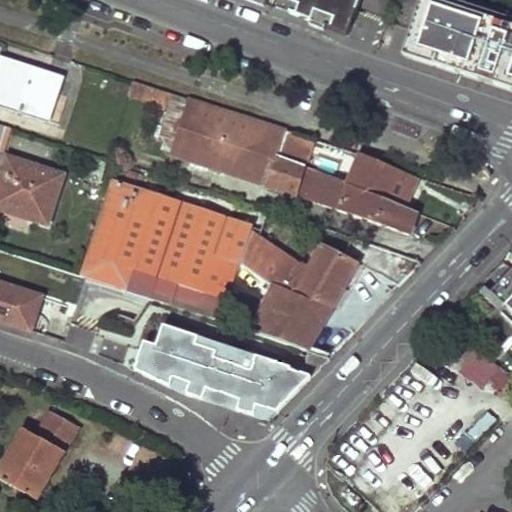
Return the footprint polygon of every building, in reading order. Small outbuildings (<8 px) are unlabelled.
[(299,16),(302,7),(283,0),(280,9),(299,16)] [(283,0),(302,7),(299,16),(350,36),(363,0),(283,0)] [(511,89),(410,56),(428,0),(421,0),(402,59),(511,94),(511,89)] [(470,10),(439,0),(428,0),(410,56),(511,89),(511,24),(499,20),(501,14),(472,4),(470,10)] [(511,17),(501,14),(499,20),(511,24),(511,17)] [(3,61),(0,68),(0,107),(50,124),(64,81),(3,61)] [(228,113),(135,85),(131,99),(182,115),(170,159),(208,170),(228,113)] [(228,113),(208,170),(243,181),(235,171),(244,146),(275,157),(283,133),(228,113)] [(14,136),(0,131),(0,161),(2,163),(3,159),(6,160),(14,136)] [(283,133),(275,157),(288,162),(298,138),(283,133)] [(244,146),(235,171),(243,181),(261,187),(269,164),(272,165),(275,157),(244,146)] [(269,164),(261,187),(275,192),(276,189),(309,201),(309,203),(411,237),(420,216),(403,209),(348,188),(288,162),(275,157),(272,165),(269,164)] [(3,159),(2,163),(0,169),(0,172),(5,174),(9,161),(6,160),(3,159)] [(357,159),(348,188),(403,209),(415,180),(357,159)] [(5,174),(0,188),(0,210),(47,225),(62,178),(9,161),(5,174)] [(254,232),(114,183),(88,254),(217,301),(229,305),(242,271),(292,299),(268,338),(301,350),(330,308),(353,265),(323,248),(308,273),(254,236),(254,232)] [(217,301),(88,254),(80,278),(108,286),(156,301),(211,319),(217,301)] [(482,283),(493,292),(511,272),(501,263),(482,283)] [(511,271),(511,272),(493,292),(490,295),(505,310),(500,315),(511,326),(511,271)] [(0,283),(0,320),(31,330),(42,297),(0,283)] [(484,290),(479,296),(500,315),(505,310),(490,295),(484,290)] [(272,423),(309,379),(165,327),(154,350),(144,345),(134,371),(272,423)] [(511,377),(471,354),(458,376),(506,403),(511,392),(511,377)] [(33,437),(22,430),(0,468),(0,481),(33,501),(74,431),(46,415),(33,437)]
